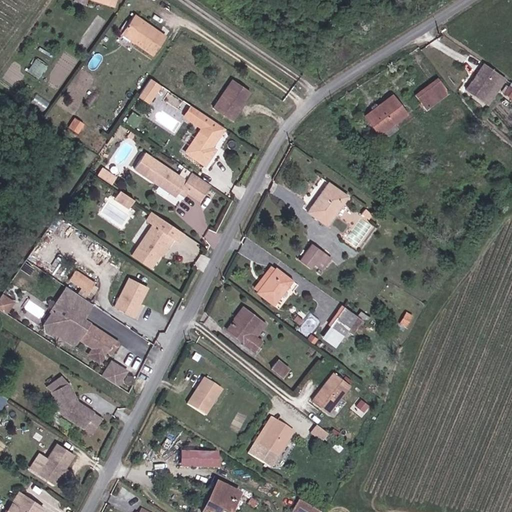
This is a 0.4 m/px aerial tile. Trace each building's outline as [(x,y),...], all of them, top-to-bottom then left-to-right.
[(121,33),(152,55),(165,37),(134,15),(121,33)] [(32,71),(39,76),(44,68),(35,61),(30,69),(32,71)] [(505,79),(483,63),(464,90),(480,101),(484,95),(491,99),(505,79)] [(36,80),(39,76),(32,71),(29,75),(36,80)] [(149,76),(137,94),(148,102),(161,84),(149,76)] [(438,79),(415,96),(425,109),(448,92),(438,79)] [(231,121),(239,109),(238,108),(249,92),(231,80),(212,108),(231,121)] [(511,98),(511,96),(511,88),(508,86),(503,92),(511,98)] [(364,115),(378,135),(406,115),(391,95),(364,115)] [(484,95),(480,101),(486,105),(491,99),(484,95)] [(215,150),(211,147),(224,128),(191,106),(184,116),(202,127),(185,152),(204,165),(215,150)] [(68,127),(77,133),(83,124),(74,118),(68,127)] [(134,169),(142,174),(152,159),(144,154),(134,169)] [(175,197),(178,192),(182,185),(189,189),(187,192),(201,200),(211,185),(191,172),(185,180),(152,159),(142,174),(175,197)] [(111,184),(117,176),(103,165),(97,172),(111,184)] [(307,211),(326,226),(347,196),(327,182),(307,211)] [(184,196),(187,192),(189,189),(182,185),(178,192),(184,196)] [(129,207),(134,200),(119,190),(115,197),(129,207)] [(368,218),(371,215),(365,209),(362,213),(368,218)] [(166,243),(169,245),(173,238),(177,241),(183,232),(151,211),(146,220),(153,225),(132,256),(150,268),(159,254),(166,243)] [(161,256),(169,245),(166,243),(159,254),(161,256)] [(300,260),(311,268),(314,264),(321,270),(330,258),(311,245),(300,260)] [(253,288),(257,291),(274,270),(270,266),(253,288)] [(275,268),(274,270),(257,291),(257,293),(273,305),(291,280),(275,268)] [(67,278),(87,292),(93,283),(73,270),(67,278)] [(113,307),(132,317),(147,287),(128,277),(113,307)] [(10,289),(15,292),(15,293),(18,288),(13,284),(10,289)] [(107,351),(114,340),(82,319),(71,312),(81,297),(66,287),(48,315),(50,316),(57,321),(58,328),(67,333),(65,339),(70,343),(74,342),(77,338),(104,356),(107,351)] [(15,292),(10,289),(1,302),(6,305),(15,292)] [(92,304),(81,297),(71,312),(82,319),(92,304)] [(344,337),(358,317),(341,305),(326,325),(344,337)] [(226,330),(228,332),(245,309),(243,307),(226,330)] [(242,343),(253,351),(261,341),(255,336),(265,324),(245,309),(228,332),(242,343)] [(399,324),(406,328),(412,316),(406,312),(399,324)] [(299,324),(303,320),(296,315),(293,320),(299,324)] [(57,321),(50,316),(43,327),(44,335),(58,344),(63,338),(67,333),(58,328),(57,321)] [(307,340),(313,344),(317,339),(311,334),(307,340)] [(118,343),(114,340),(107,351),(111,353),(118,343)] [(251,354),(253,351),(242,343),(241,346),(251,354)] [(282,377),(283,376),(287,371),(289,369),(278,360),(271,368),(282,377)] [(105,379),(108,381),(116,369),(126,376),(119,387),(122,389),(132,375),(115,364),(105,379)] [(108,381),(119,387),(126,376),(116,369),(108,381)] [(287,371),(283,376),(287,379),(292,374),(287,371)] [(52,390),(64,414),(84,428),(95,412),(79,402),(67,381),(60,373),(48,387),(52,390)] [(311,401),(327,414),(350,385),(333,373),(311,401)] [(187,404),(204,416),(221,389),(204,378),(187,404)] [(95,412),(84,428),(92,433),(102,417),(95,412)] [(372,424),(376,419),(368,413),(364,417),(372,424)] [(271,417),(254,442),(247,453),(270,468),(293,431),(271,417)] [(323,441),(328,435),(316,426),(311,432),(323,441)] [(39,473),(55,484),(75,454),(59,443),(39,473)] [(216,466),(216,449),(178,448),(178,465),(216,466)] [(200,511),(215,483),(211,481),(195,511),(200,511)] [(229,511),(238,494),(215,483),(200,511),(229,511)] [(7,511),(18,511),(21,508),(18,506),(25,495),(21,492),(7,511)] [(40,511),(44,507),(25,495),(18,506),(21,508),(18,511),(40,511)] [(295,504),(297,499),(291,496),(288,500),(295,504)]
